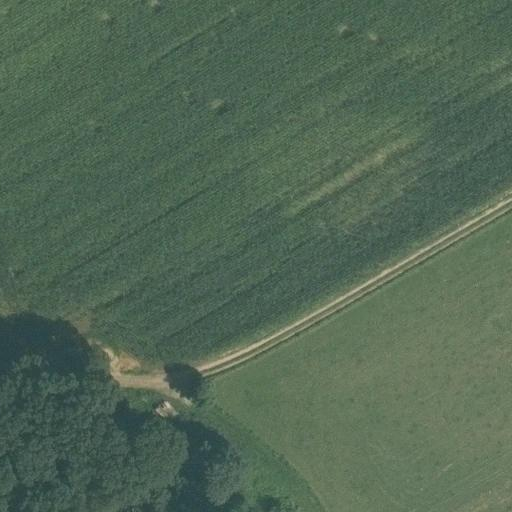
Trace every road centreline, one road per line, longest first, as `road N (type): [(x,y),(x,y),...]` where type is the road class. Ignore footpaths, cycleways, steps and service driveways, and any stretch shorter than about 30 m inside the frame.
road 1 (track): [(177,399),(511,205)]
road 2 (track): [(177,399),(299,472),(319,511)]
road 3 (track): [(0,371),(52,372),(177,399)]
